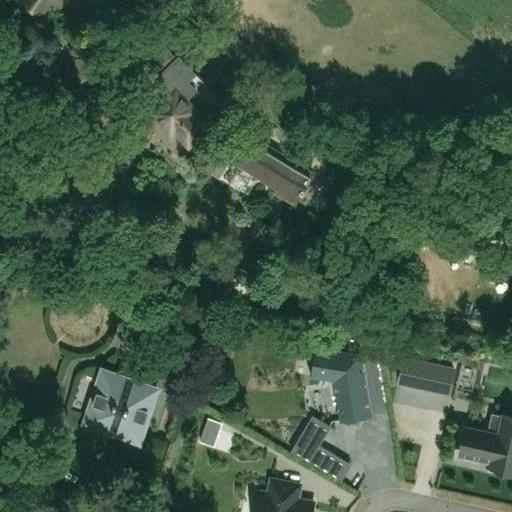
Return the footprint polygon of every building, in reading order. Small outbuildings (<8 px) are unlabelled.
[(141,0),(130,13),(151,32),(174,7),(166,0),(141,0)] [(165,53),(149,65),(154,73),(171,61),(165,53)] [(74,84),(102,83),(101,57),(93,57),(93,56),(78,56),(78,58),(74,58),(74,84)] [(187,103),(197,93),(188,84),(196,77),(180,60),(160,80),(166,87),(168,85),(175,93),(152,116),(171,135),(175,131),(190,147),(207,131),(191,115),(195,112),(187,103)] [(314,174),(251,136),(235,163),(269,184),(270,181),(280,187),(277,193),(296,204),(314,174)] [(199,306),(129,297),(126,324),(157,327),(158,323),(207,328),(209,309),(199,308),(199,306)] [(318,344),(312,376),(333,379),(340,418),(371,413),(361,351),(318,344)] [(415,385),(422,386),(447,392),(449,392),(454,369),(427,363),(421,361),(415,385)] [(162,384),(101,364),(80,425),(142,446),(162,384)] [(511,416),(504,415),(492,412),(487,432),(466,427),(460,454),(489,461),(488,465),(493,466),(492,470),(511,474),(511,416)] [(291,451),(321,469),(332,451),(320,444),(331,425),(312,414),(291,451)] [(209,418),(201,440),(214,445),(222,423),(209,418)] [(261,491),(256,511),(311,511),(314,502),(297,498),(269,493),(261,491)]
